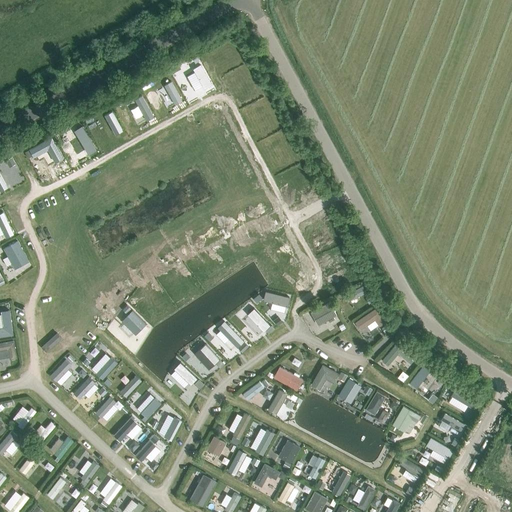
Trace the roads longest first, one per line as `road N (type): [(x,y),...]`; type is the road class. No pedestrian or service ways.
road 1 (unclassified): [(511,385),(417,310),(247,0)]
road 2 (unclassified): [(0,132),(241,0)]
